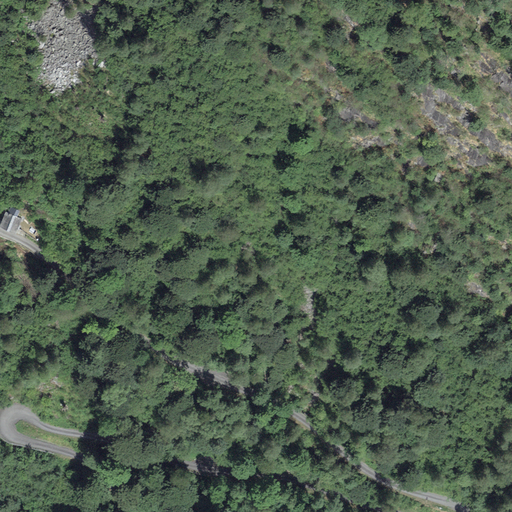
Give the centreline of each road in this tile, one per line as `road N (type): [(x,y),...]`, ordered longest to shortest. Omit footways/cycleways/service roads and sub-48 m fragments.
road 1 (track): [(139,511),(80,458),(10,435),(2,415),(15,409),(58,431),(208,470),(296,481),(386,511)]
road 2 (track): [(465,511),(387,484),(297,417),(165,355),(0,230)]
